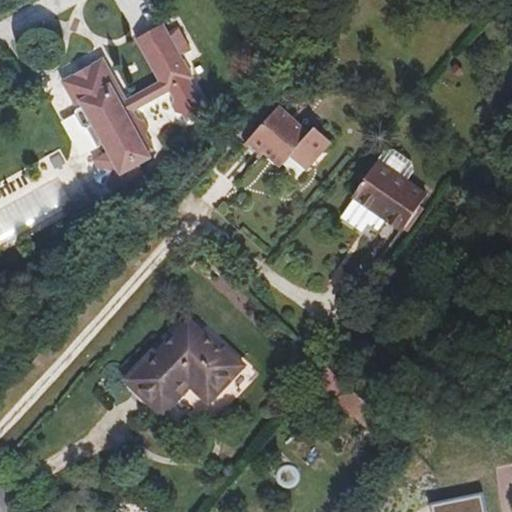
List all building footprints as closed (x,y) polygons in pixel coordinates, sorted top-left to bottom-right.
[(136,39),(160,83),(166,93),(168,92),(182,119),(204,106),(190,80),(193,78),(163,24),(136,39)] [(95,70),(106,64),(104,59),(92,66),(95,70)] [(144,172),(140,165),(137,159),(149,152),(128,115),(122,104),(127,101),(106,64),(95,70),(92,66),(74,76),(77,80),(65,87),(78,110),(78,111),(76,115),(84,128),(88,129),(89,129),(99,147),(101,151),(90,157),(95,167),(94,168),(93,169),(92,170),(92,171),(91,173),(91,174),(92,176),(92,177),(93,179),(94,180),(95,180),(97,181),(98,182),(100,182),(101,181),(102,181),(103,181),(109,191),(144,172)] [(63,82),(65,87),(77,80),(74,76),(63,82)] [(160,83),(127,101),(122,104),(128,115),(166,93),(160,83)] [(309,134),(279,106),(244,144),(261,159),(266,154),(282,168),(292,157),(307,171),(333,142),(316,126),(309,134)] [(386,151),(379,160),(353,197),(355,198),(342,216),(363,231),(368,223),(379,230),(386,220),(403,232),(428,195),(409,182),(416,172),(414,162),(396,150),(386,151)] [(137,159),(140,165),(152,158),(149,152),(137,159)] [(210,403),(247,365),(226,345),(222,349),(190,320),(158,352),(154,348),(125,380),(164,416),(191,386),(210,403)] [(488,511),(485,497),(434,508),(435,511),(488,511)]
